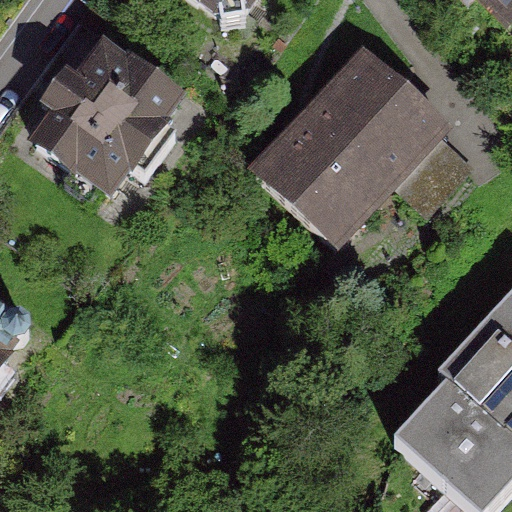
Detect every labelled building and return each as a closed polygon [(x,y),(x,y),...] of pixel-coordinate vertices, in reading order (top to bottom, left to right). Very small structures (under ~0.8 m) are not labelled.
[(163,0),(237,50),(272,0),(163,0)] [(511,0),(461,0),(509,48),(511,44),(511,0)] [(191,111),(99,50),(26,160),(118,221),(191,111)] [(373,63),(252,182),(342,272),(404,210),(426,232),(484,174),(373,63)] [(451,404),(399,461),(455,511),(511,511),(511,316),(441,394),(451,404)] [(0,370),(22,337),(0,321),(0,370)]
